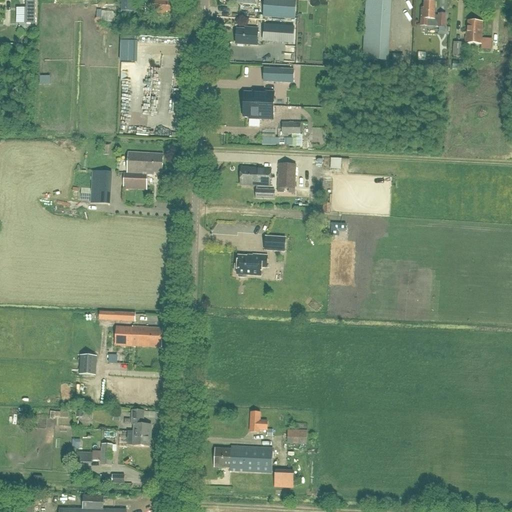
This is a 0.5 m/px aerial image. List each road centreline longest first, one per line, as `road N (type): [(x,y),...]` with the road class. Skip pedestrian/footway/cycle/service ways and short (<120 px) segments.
road 1 (unclassified): [(180,511),(203,0)]
road 2 (track): [(365,511),(180,503)]
